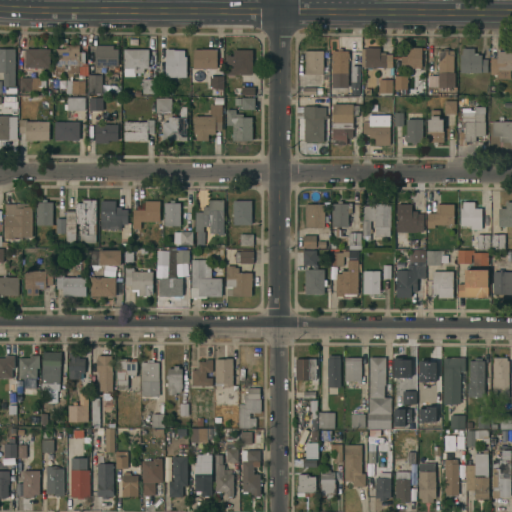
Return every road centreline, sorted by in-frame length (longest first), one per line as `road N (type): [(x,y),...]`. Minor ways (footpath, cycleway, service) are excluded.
road 1 (residential): [(0,328),(511,334)]
road 2 (residential): [(0,167),(511,171)]
road 3 (tertiary): [(0,8),(511,11)]
road 4 (residential): [(277,0),(279,511)]
